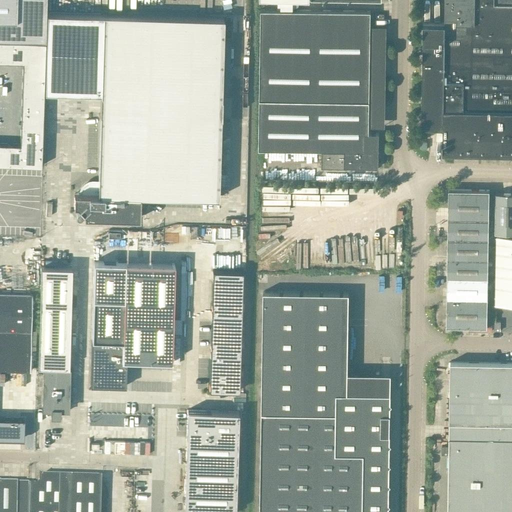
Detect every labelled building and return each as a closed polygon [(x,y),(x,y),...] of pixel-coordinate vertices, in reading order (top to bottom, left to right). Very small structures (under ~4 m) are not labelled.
[(0,0),(0,39),(46,41),(46,0),(0,0)] [(423,22),(421,126),(437,127),(443,127),(443,138),(442,152),(452,152),(511,152),(511,3),(494,3),(494,0),(445,0),(445,21),(445,23),(423,22)] [(370,10),(261,9),(259,149),(322,150),(322,166),(378,167),(379,132),(369,132),(370,10)] [(47,12),(45,91),(102,93),(104,14),(47,12)] [(102,93),(99,180),(98,193),(139,195),(216,197),(222,17),(156,15),(104,14),(102,93)] [(0,39),(0,60),(11,61),(12,40),(0,39)] [(12,40),(11,61),(23,62),(24,41),(12,40)] [(23,62),(23,80),(45,81),(46,41),(24,41),(23,62)] [(23,80),(23,95),(44,96),(45,81),(23,80)] [(23,95),(22,110),(44,111),(44,96),(23,95)] [(22,110),(22,125),(43,126),(44,111),(22,110)] [(21,143),(21,165),(42,165),(43,126),(22,125),(21,143)] [(0,142),(0,163),(9,164),(9,143),(0,142)] [(9,143),(9,164),(21,165),(21,143),(9,143)] [(138,218),(139,195),(98,193),(99,180),(92,179),(90,180),(88,180),(85,182),(83,183),(82,185),(80,187),(79,190),(79,192),(78,193),(74,193),(74,205),(85,205),(84,216),(138,218)] [(448,189),(448,217),(489,218),(489,190),(448,189)] [(511,192),(495,192),(495,232),(511,232),(511,192)] [(488,238),(489,218),(448,217),(447,237),(488,238)] [(511,234),(497,234),(495,302),(511,302),(511,234)] [(447,237),(447,257),(488,258),(488,238),(447,237)] [(447,257),(447,277),(488,278),(488,258),(447,257)] [(94,261),(91,385),(126,386),(127,360),(146,360),(171,361),(173,263),(148,262),(94,261)] [(41,266),(38,367),(44,367),(43,408),(50,408),(50,414),(60,414),(60,408),(67,409),(68,368),(69,368),(72,267),(41,266)] [(210,388),(240,389),(243,269),(213,268),(210,388)] [(488,278),(447,277),(446,297),(487,298),(488,278)] [(349,292),(263,291),(259,511),(388,511),(388,505),(390,503),(389,502),(389,485),(390,483),(389,482),(389,465),(391,463),(389,462),(389,445),(391,443),(389,442),(390,425),(391,423),(390,422),(390,405),(392,403),(390,402),(390,393),(347,392),(349,292)] [(0,369),(19,370),(29,370),(31,294),(0,292),(0,369)] [(487,298),(446,297),(446,326),(487,326),(487,298)] [(511,511),(511,362),(450,361),(449,426),(447,511),(511,511)] [(187,408),(187,432),(235,434),(236,409),(187,408)] [(0,437),(24,438),(24,418),(0,417),(0,437)] [(187,432),(186,458),(234,459),(235,434),(187,432)] [(183,458),(182,507),(233,509),(234,459),(186,458),(183,458)] [(39,477),(38,477),(38,488),(30,487),(30,485),(29,485),(28,511),(99,511),(100,479),(69,479),(69,478),(69,479),(39,478),(39,477)] [(0,511),(27,511),(28,484),(0,483),(0,511)]
